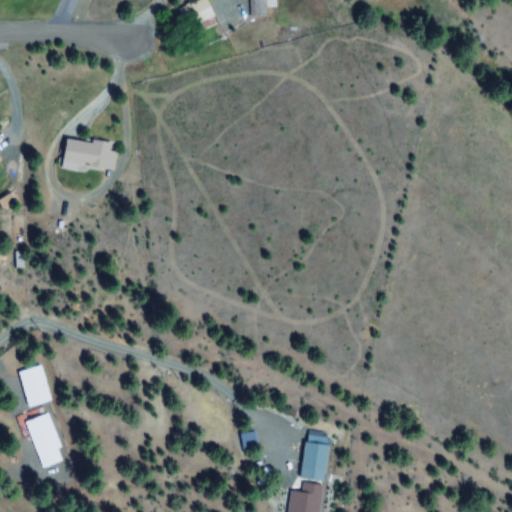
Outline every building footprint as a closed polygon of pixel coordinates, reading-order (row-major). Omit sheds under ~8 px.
[(195,0),(184,5),(193,26),(213,17),(205,0),(195,0)] [(274,0),(248,0),(249,17),(266,17),(266,7),(274,7),(274,0)] [(114,173),(115,152),(108,152),(109,142),(61,139),(59,170),(114,173)] [(50,402),(40,366),(17,371),(27,408),(50,402)] [(63,462),(47,414),(24,422),(41,469),(63,462)] [(297,478),(321,481),(325,445),(301,442),(297,478)] [(319,511),(319,483),(299,483),(299,491),(286,491),(286,511),(319,511)]
